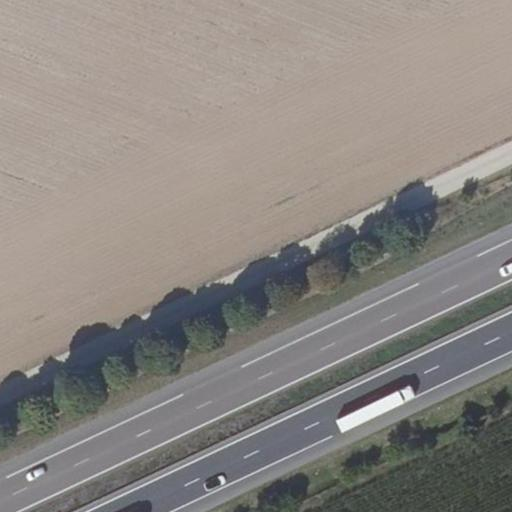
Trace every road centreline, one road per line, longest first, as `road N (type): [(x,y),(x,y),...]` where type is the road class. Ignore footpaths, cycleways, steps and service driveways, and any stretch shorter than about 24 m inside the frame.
road 1 (trunk): [(511,259),(0,500)]
road 2 (track): [(0,387),(511,146)]
road 3 (trunk): [(127,511),(511,330)]
